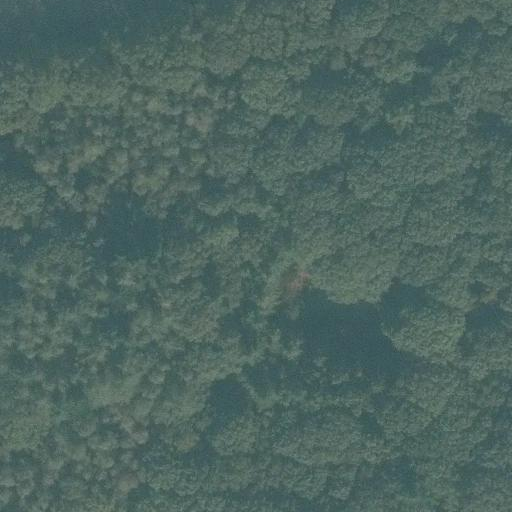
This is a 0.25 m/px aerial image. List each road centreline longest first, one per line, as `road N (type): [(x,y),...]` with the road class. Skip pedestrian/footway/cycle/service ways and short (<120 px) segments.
road 1 (track): [(239,145),(178,275),(155,511)]
road 2 (track): [(315,0),(239,145)]
